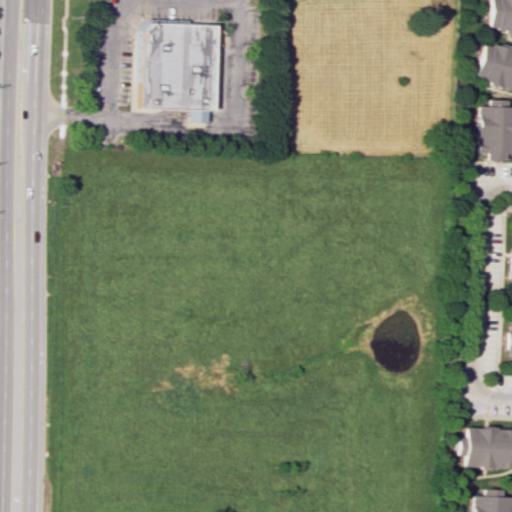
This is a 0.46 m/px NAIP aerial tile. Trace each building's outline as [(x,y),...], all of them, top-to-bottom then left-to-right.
[(484,0),(511,0),(511,28),(487,27),(487,24),(483,24),(484,0)] [(206,25),(203,107),(200,107),(199,124),(182,124),(183,107),(136,106),(139,33),(135,29),(145,20),(148,23),(206,25)] [(511,83),(511,87),(504,85),(504,88),(472,80),(473,76),(469,75),(477,44),(482,45),(483,42),(511,49),(511,83)] [(497,154),(507,154),(509,110),(500,109),(500,103),(481,102),(481,108),(473,107),(471,153),(478,153),(478,159),(497,160),(497,154)] [(509,281),(501,279),(511,233),(511,287),(508,287),(509,281)] [(511,321),(506,321),(506,333),(500,333),(500,346),(505,346),(505,360),(511,360),(511,321)] [(506,430),(459,426),(458,438),(451,438),(450,452),(457,453),(456,465),(503,469),(504,458),(510,458),(511,440),(505,440),(506,430)] [(463,511),(502,511),(503,497),(493,497),(493,491),(475,490),(475,497),(465,496),(463,511)]
